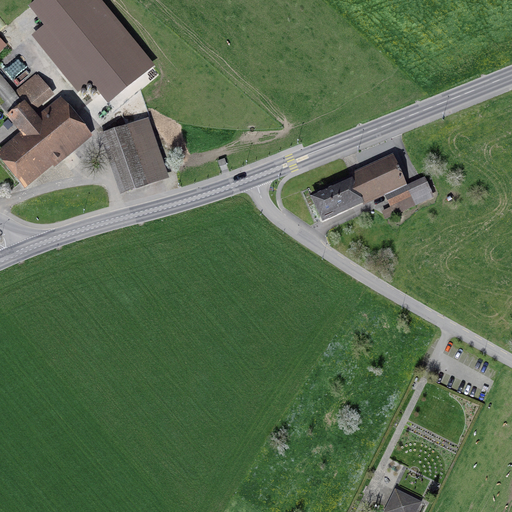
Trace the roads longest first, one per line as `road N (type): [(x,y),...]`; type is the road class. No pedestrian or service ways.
road 1 (residential): [(253,177),(274,216),(511,363)]
road 2 (secondary): [(511,71),(253,177)]
road 3 (secondary): [(253,177),(10,256)]
road 4 (track): [(125,219),(92,128),(48,76)]
